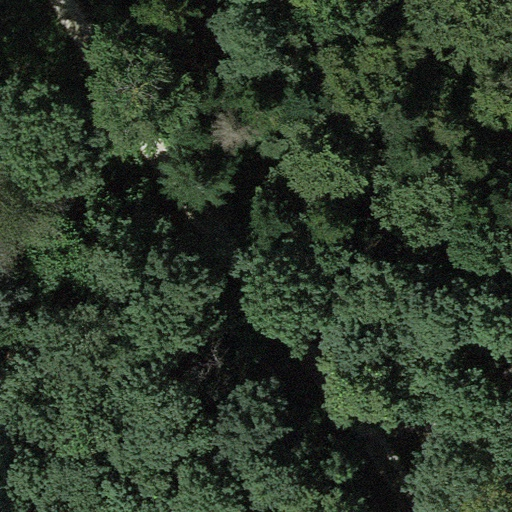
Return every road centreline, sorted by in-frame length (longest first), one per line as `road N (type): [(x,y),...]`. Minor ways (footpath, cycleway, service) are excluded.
road 1 (track): [(421,511),(249,278),(69,0)]
road 2 (track): [(511,402),(418,506)]
